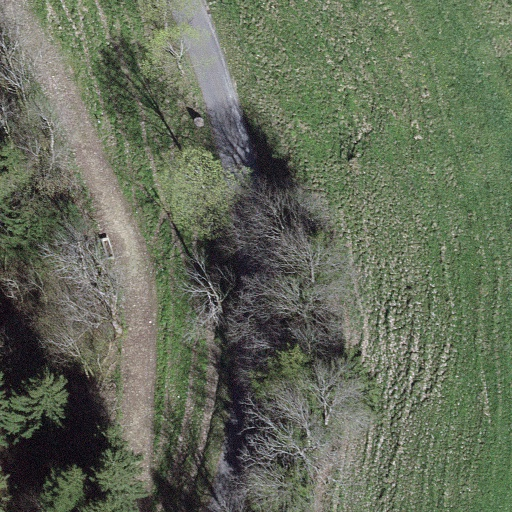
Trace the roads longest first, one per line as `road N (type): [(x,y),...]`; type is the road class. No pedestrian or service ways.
road 1 (track): [(0,4),(30,38),(124,257),(137,321),(140,511)]
road 2 (unclassified): [(194,0),(249,192),(260,270),(240,445),(221,511)]
